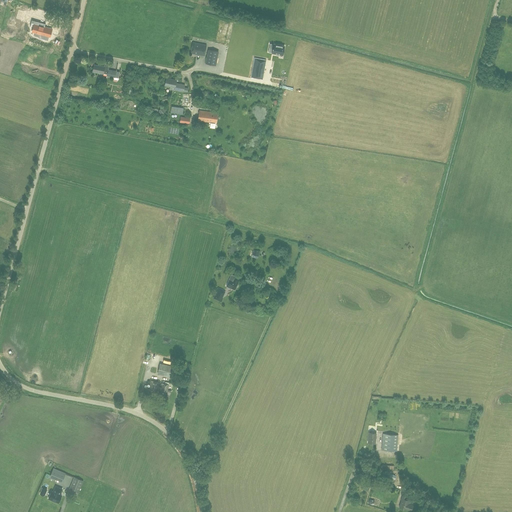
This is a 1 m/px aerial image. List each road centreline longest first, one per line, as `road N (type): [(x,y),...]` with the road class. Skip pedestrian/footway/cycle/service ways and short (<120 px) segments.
road 1 (unclassified): [(0,303),(83,0)]
road 2 (unclassified): [(199,511),(186,462),(156,424),(129,410),(18,385),(0,366)]
